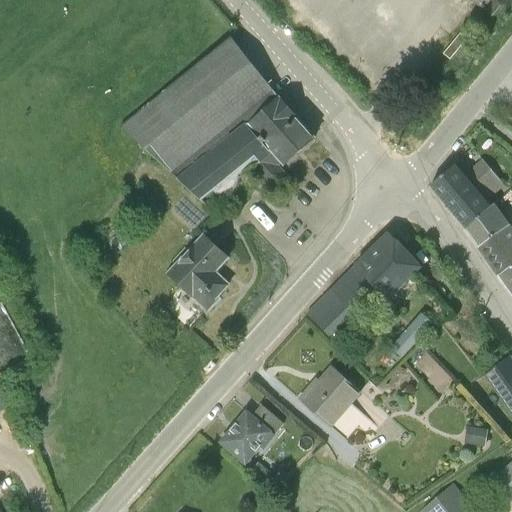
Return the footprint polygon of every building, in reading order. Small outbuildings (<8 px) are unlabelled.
[(470,0),(491,17),(505,0),(470,0)] [(197,163),(279,98),(231,37),(119,126),(172,175),(193,159),(197,163)] [(279,98),(197,163),(177,179),(206,206),(214,200),(219,200),(223,199),(227,196),(232,192),(234,189),(235,187),(237,184),(238,180),(251,170),(274,195),(291,180),(278,166),(281,163),(284,165),(314,138),(279,98)] [(455,166),(430,187),(466,229),(493,207),(488,200),(505,185),(483,161),(465,176),(455,166)] [(466,229),(498,275),(511,263),(511,227),(496,204),(493,207),(466,229)] [(422,267),(389,233),(306,314),(328,338),(377,291),(386,302),(422,267)] [(207,265),(220,252),(204,236),(168,274),(208,311),(219,300),(217,297),(228,285),(215,272),(207,265)] [(511,263),(498,275),(511,294),(511,263)] [(413,301),(397,319),(417,337),(433,319),(413,301)] [(511,418),(511,364),(509,360),(483,378),(511,418)] [(34,368),(6,383),(15,399),(43,384),(34,368)] [(316,387),(314,384),(299,400),(332,429),(362,393),(332,368),(316,387)] [(0,382),(0,381),(0,410),(12,405),(0,382)] [(284,424),(261,405),(251,417),(247,412),(219,442),(247,464),(261,448),(264,450),(284,424)] [(467,426),(465,444),(486,447),(488,430),(467,426)] [(259,463),(249,474),(267,490),(277,478),(259,463)] [(511,465),(497,478),(511,496),(511,465)] [(477,511),(454,484),(419,511),(477,511)]
